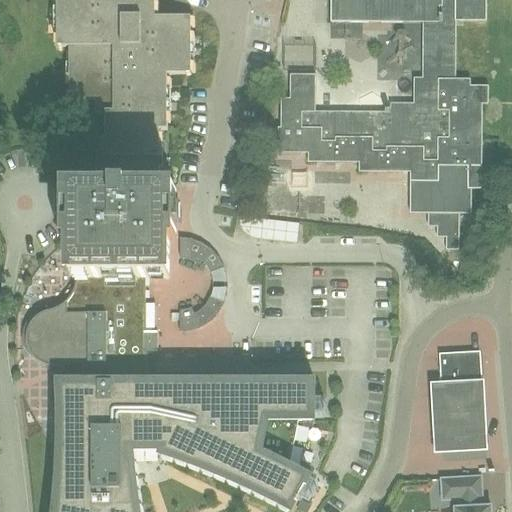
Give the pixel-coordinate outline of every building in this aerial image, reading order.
[(129,187),(160,186),(160,131),(168,131),(168,76),(192,76),(192,19),(156,19),(156,0),(58,0),(58,49),(70,49),(70,104),(96,104),(96,116),(106,116),(106,140),(98,140),(98,187),(100,187),(129,187)] [(332,0),(332,23),(424,24),(424,80),(414,80),(414,105),(391,105),(391,111),(385,110),(386,114),(315,114),(316,77),(291,77),(291,101),(281,101),(281,129),(279,129),(279,154),(309,154),(309,164),(360,164),(360,173),(411,173),(411,215),(429,215),(429,228),(438,228),(438,239),(447,239),(447,251),(460,252),(460,216),(472,216),(472,191),(482,191),(483,106),(489,106),(489,88),(470,88),(470,81),(456,81),(456,22),(487,22),(486,0),(332,0)] [(66,239),(73,239),(73,279),(77,279),(77,283),(76,286),(75,291),(73,295),(71,298),(69,300),(67,303),(65,305),(62,307),(60,309),(57,310),(54,311),(48,313),(45,314),(42,315),(37,318),(35,320),(33,322),(32,324),(30,328),(28,332),(27,335),(27,338),(27,341),(28,345),(29,349),(30,352),(31,355),(33,357),(35,359),(37,361),(39,363),(42,364),(44,366),(47,367),(50,367),(54,368),(66,368),(66,383),(59,383),(60,409),(60,433),(59,453),(59,468),(58,483),(56,498),(54,511),(140,511),(134,463),(130,464),(130,452),(162,452),(161,456),(174,461),(201,471),(215,476),(228,482),(250,491),(267,500),(280,506),(290,511),(293,511),(311,479),(310,478),(305,475),(300,472),(295,470),(290,468),(299,422),(313,422),(315,422),(315,383),(146,383),(146,350),(156,350),(156,335),(158,335),(158,333),(146,333),(146,279),(170,279),(170,239),(177,239),(177,191),(129,192),(129,187),(100,187),(100,191),(66,191),(66,239)] [(300,225),(240,218),(240,223),(241,229),(244,233),(248,236),(252,239),(257,240),(297,245),(300,225)] [(211,275),(225,270),(219,260),(212,251),(202,245),(191,240),(180,239),(180,260),(187,260),(193,263),(199,267),(202,262),(208,268),(211,275)] [(181,311),(180,333),(184,333),(188,332),(191,332),(195,331),(198,329),(201,328),(205,326),(208,324),(211,322),(213,320),(216,317),(218,315),(225,303),(211,297),(207,306),(205,308),(203,310),(200,312),(198,314),(195,315),(192,309),(188,310),(185,311),(181,311)] [(152,306),(152,327),(159,328),(160,306),(152,306)] [(441,377),(480,375),(479,348),(439,350),(441,377)] [(480,375),(441,377),(430,378),(434,448),(488,447),(484,374),(480,375)] [(297,438),(313,441),(315,429),(300,426),(297,438)] [(309,467),(309,450),(299,450),(299,467),(309,467)] [(481,479),(442,481),(443,502),(460,501),(461,509),(455,510),(455,511),(491,511),(491,508),(480,508),(479,499),(482,499),(481,479)]
